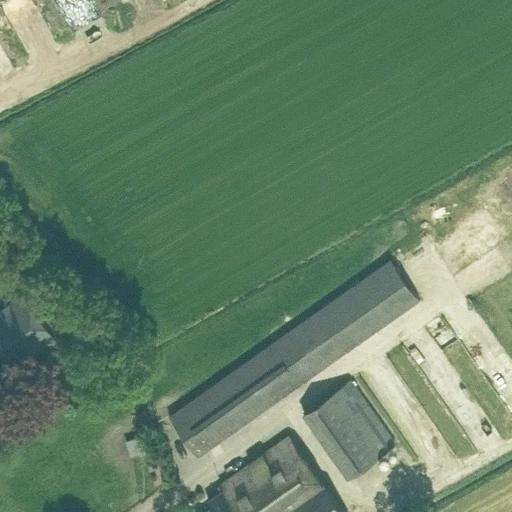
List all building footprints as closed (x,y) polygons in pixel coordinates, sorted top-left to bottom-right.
[(198,454),(419,298),(391,257),(170,414),(198,454)] [(0,376),(54,337),(20,292),(0,307),(0,376)] [(403,329),(414,344),(432,331),(420,316),(403,329)] [(388,446),(343,383),(304,411),(349,474),(388,446)] [(402,426),(429,407),(421,397),(395,415),(402,426)] [(230,494),(205,511),(346,511),(290,433),(221,482),(230,494)]
